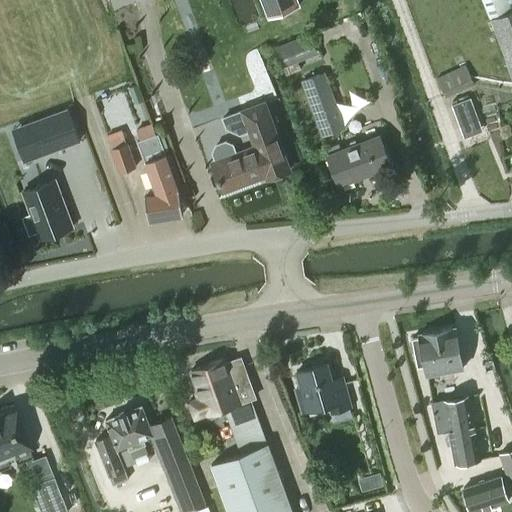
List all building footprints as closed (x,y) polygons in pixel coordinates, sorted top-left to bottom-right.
[(296,0),(261,0),(268,17),(298,5),(296,0)] [(511,0),(481,0),(488,19),(492,18),(511,10),(511,0)] [(511,72),(511,10),(492,18),(511,72)] [(316,53),(308,34),(275,48),(282,66),(316,53)] [(445,98),(474,85),(465,66),(437,79),(445,98)] [(323,136),(345,127),(324,73),(302,81),(323,136)] [(137,84),(129,87),(134,103),(142,100),(137,84)] [(469,97),(451,104),(459,126),(478,120),(469,97)] [(216,145),(213,152),(215,159),(218,160),(214,167),(222,187),(247,178),(251,180),(265,175),(267,178),(289,169),(264,102),(223,117),(227,127),(240,133),(249,129),(255,146),(236,153),(232,144),(225,141),(216,145)] [(67,108),(22,125),(34,157),(79,140),(67,108)] [(153,124),(137,129),(141,140),(157,135),(153,124)] [(139,141),(157,193),(145,195),(149,219),(183,214),(179,190),(159,134),(157,135),(141,140),(139,141)] [(339,183),(391,164),(380,135),(339,151),(337,144),(326,148),(339,183)] [(128,143),(112,148),(121,172),(136,167),(128,143)] [(54,179),(23,191),(31,214),(23,217),(29,233),(38,230),(41,238),(72,226),(54,179)] [(427,375),(463,368),(456,327),(419,334),(420,336),(412,338),(418,366),(425,365),(427,375)] [(292,511),(268,443),(267,444),(250,399),(255,397),(241,357),(226,363),(224,358),(191,370),(201,397),(189,401),(195,418),(206,413),(206,414),(223,408),(240,453),(211,464),(228,511),(292,511)] [(335,411),(353,406),(345,381),(333,385),(327,363),(297,372),(301,387),(297,388),(304,411),(332,402),(335,411)] [(431,401),(437,432),(448,429),(455,464),(480,459),(468,394),(431,401)] [(148,424),(142,406),(105,420),(111,435),(119,433),(124,447),(126,446),(128,451),(143,445),(141,440),(157,434),(165,454),(181,447),(172,423),(169,416),(148,424)] [(40,511),(66,511),(45,456),(30,461),(29,458),(31,457),(27,448),(28,448),(12,407),(0,411),(0,469),(8,466),(5,458),(13,454),(16,463),(24,460),(34,484),(30,486),(40,511)] [(119,433),(111,435),(95,442),(112,486),(128,480),(117,450),(124,447),(119,433)] [(165,454),(159,456),(181,510),(203,502),(181,447),(165,454)] [(511,448),(499,453),(510,483),(511,482),(511,448)] [(381,485),(378,473),(368,476),(372,488),(381,485)] [(501,475),(463,487),(471,511),(509,499),(501,475)]
